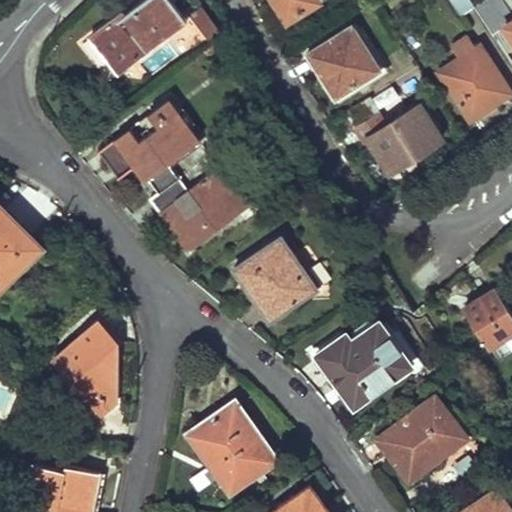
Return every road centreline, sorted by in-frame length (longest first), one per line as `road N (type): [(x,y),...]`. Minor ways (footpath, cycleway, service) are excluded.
road 1 (residential): [(511,188),(483,213),(392,218),(361,207),(237,0)]
road 2 (residential): [(174,307),(233,335),(342,447),(385,511)]
road 3 (residential): [(0,109),(174,307)]
road 4 (residential): [(174,307),(135,511)]
